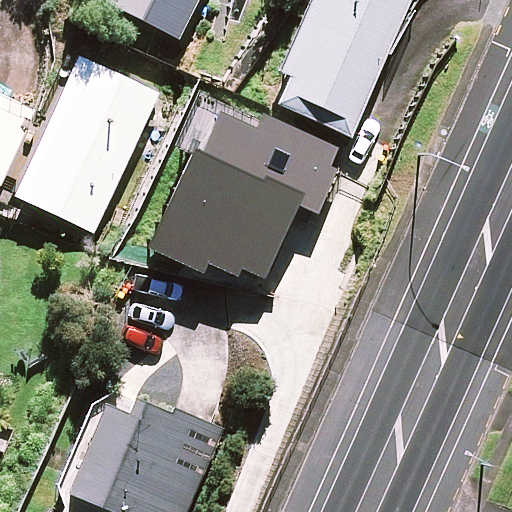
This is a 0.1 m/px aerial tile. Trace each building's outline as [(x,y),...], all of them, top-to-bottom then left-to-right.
[(199,0),(106,0),(103,7),(179,43),(199,0)] [(410,0),(313,0),(280,77),(285,79),(273,106),(349,140),(410,0)] [(156,99),(78,63),(16,200),(94,236),(156,99)] [(0,184),(33,117),(0,100),(0,184)] [(180,511),(212,433),(145,406),(138,425),(102,410),(61,511),(180,511)]
